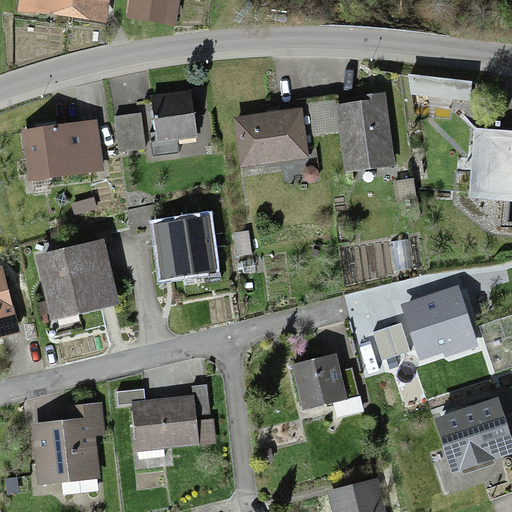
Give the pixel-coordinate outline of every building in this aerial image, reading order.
[(21,0),(19,13),(35,15),(37,0),(100,10),(101,0),(21,0)] [(132,0),(130,14),(175,21),(178,0),(132,0)] [(470,98),(471,83),(411,76),(413,92),(470,98)] [(154,157),(180,153),(178,137),(198,134),(192,95),(153,100),(157,132),(151,133),(154,157)] [(320,103),(324,133),(344,130),(349,166),(392,160),(384,101),(341,107),(340,100),(320,103)] [(324,133),(320,103),(300,106),(301,112),(238,121),(244,165),(269,161),(268,154),(281,152),(282,159),(307,156),(304,136),(324,133)] [(121,152),(146,149),(142,114),(116,117),(121,152)] [(26,133),(31,171),(46,169),(47,177),(102,169),(96,130),(59,136),(58,128),(26,133)] [(511,137),(481,135),(479,159),(494,160),(493,173),(487,173),(485,194),(511,196),(511,137)] [(159,225),(156,204),(129,210),(132,232),(157,228),(164,277),(212,269),(214,282),(222,281),(220,265),(216,266),(209,218),(159,225)] [(103,246),(44,260),(57,313),(116,299),(103,246)] [(17,327),(2,269),(0,269),(0,336),(4,336),(3,330),(17,327)] [(476,345),(457,288),(404,306),(421,358),(444,350),(446,355),(476,345)] [(363,408),(353,368),(339,371),(335,355),(295,365),(306,410),(335,403),(338,414),(342,417),(361,412),(363,408)] [(193,386),(194,398),(147,403),(134,404),(138,444),(140,460),(166,457),(165,446),(214,441),(212,420),(197,421),(196,415),(211,414),(208,385),(193,386)] [(120,406),(134,404),(147,403),(145,389),(118,392),(120,406)] [(65,473),(67,493),(97,490),(91,434),(103,433),(100,405),(73,408),(75,424),(38,428),(43,475),(65,473)] [(456,467),(511,449),(496,405),(442,423),(456,467)] [(337,494),(341,511),(378,511),(372,485),(337,494)]
